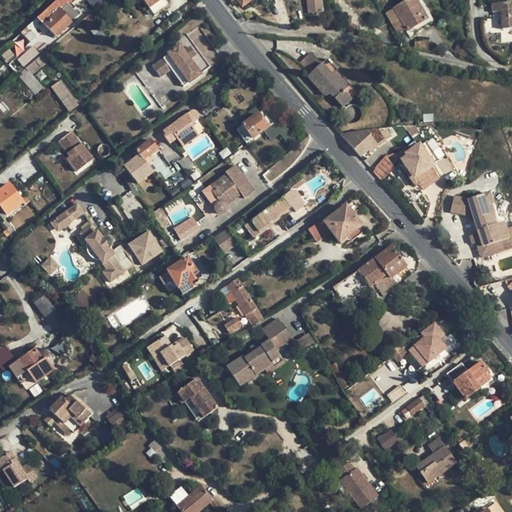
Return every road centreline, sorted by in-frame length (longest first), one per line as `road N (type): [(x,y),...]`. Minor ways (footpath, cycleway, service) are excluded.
road 1 (secondary): [(233,31),(511,346)]
road 2 (residential): [(505,73),(312,33),(233,31)]
road 3 (unknown): [(327,139),(246,212),(113,295)]
road 4 (unknown): [(254,55),(110,160)]
